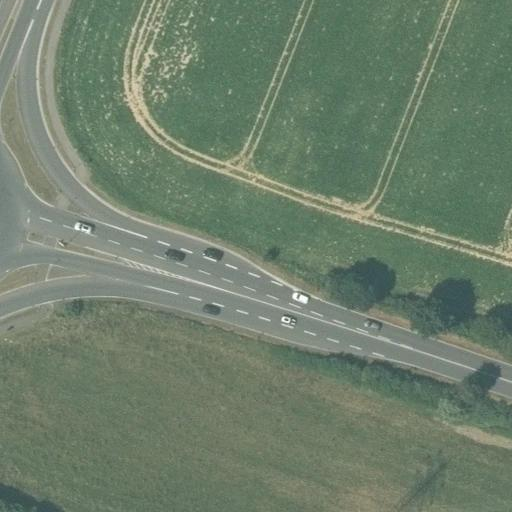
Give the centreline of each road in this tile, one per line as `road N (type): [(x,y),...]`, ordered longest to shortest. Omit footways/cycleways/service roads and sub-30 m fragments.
road 1 (primary): [(353,337),(253,271),(119,222),(70,190),(40,144),(28,99),(31,52),(49,0)]
road 2 (primary): [(0,307),(46,292),(114,289),(292,335),(353,337)]
road 3 (primary): [(328,329),(256,292),(9,206)]
road 4 (primary): [(0,255),(64,260),(328,329)]
road 5 (primary): [(511,390),(353,337)]
